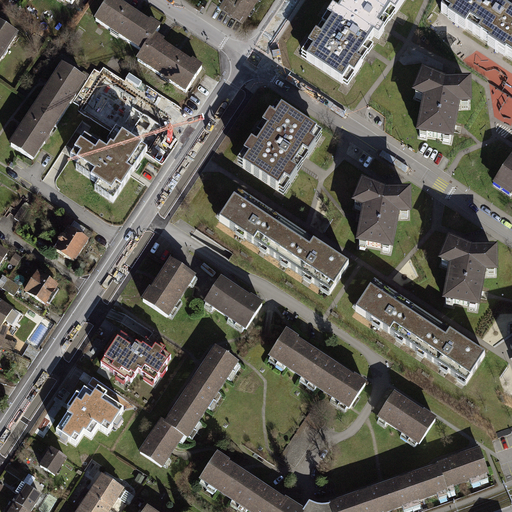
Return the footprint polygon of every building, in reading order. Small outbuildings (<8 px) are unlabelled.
[(158,29),(113,0),(107,0),(93,21),(141,53),(135,61),(184,93),(200,69),(152,37),(158,29)] [(239,17),(250,0),(220,0),(219,3),(239,17)] [(343,0),(336,12),(371,36),(394,0),(343,0)] [(467,30),(470,32),(489,1),(487,0),(450,0),(441,13),(449,18),(448,20),(465,32),(467,30)] [(511,28),(511,16),(489,1),(470,32),(489,45),(488,47),(496,52),(511,28)] [(336,12),(305,60),(340,84),(371,36),(336,12)] [(511,28),(496,52),(505,58),(506,56),(511,59),(511,28)] [(0,65),(16,41),(0,29),(0,65)] [(61,67),(35,107),(56,121),(82,81),(61,67)] [(425,100),(418,135),(449,141),(455,105),(466,105),(466,86),(444,87),(422,78),(414,95),(425,100)] [(136,109),(121,99),(115,109),(125,115),(126,113),(130,115),(131,113),(133,114),(136,109)] [(35,107),(9,146),(30,160),(56,121),(35,107)] [(280,110),(241,168),(276,191),(315,132),(280,110)] [(117,128),(120,130),(119,133),(149,153),(150,152),(151,151),(155,153),(157,149),(154,147),(159,140),(162,142),(165,138),(161,136),(163,134),(133,114),(131,113),(130,115),(126,113),(125,115),(124,116),(128,119),(123,126),(119,124),(117,128)] [(149,153),(119,133),(111,146),(114,148),(111,154),(87,139),(73,160),(80,165),(76,170),(102,187),(98,192),(116,204),(149,153)] [(511,159),(510,158),(494,181),(511,192),(511,159)] [(383,196),(361,187),(354,205),(364,210),(357,245),(388,250),(394,215),(406,215),(406,196),(383,196)] [(217,221),(272,258),(291,229),(236,193),(217,221)] [(21,207),(12,220),(17,224),(26,211),(21,207)] [(272,258),(328,294),(346,266),(291,229),(272,258)] [(85,241),(67,230),(54,251),(72,262),(85,241)] [(469,254),(448,245),(441,262),(452,267),(444,302),(475,308),(482,273),(493,273),(493,253),(469,254)] [(13,255),(8,263),(14,267),(19,259),(13,255)] [(149,290),(141,302),(164,317),(191,277),(170,262),(150,291),(149,290)] [(62,289),(42,277),(28,299),(49,311),(62,289)] [(10,281),(3,291),(15,298),(22,289),(10,281)] [(218,281),(204,303),(244,330),(260,306),(249,298),(247,300),(218,281)] [(353,311),(409,347),(428,319),(372,283),(353,311)] [(18,312),(0,300),(0,334),(2,336),(18,312)] [(409,347),(464,384),(483,356),(428,319),(409,347)] [(284,332),(268,356),(347,409),(363,384),(352,377),(351,379),(294,341),(296,339),(284,332)] [(105,355),(98,365),(124,382),(125,380),(130,383),(136,373),(153,383),(157,376),(160,378),(166,370),(163,368),(169,358),(162,354),(164,350),(156,345),(154,348),(144,342),(140,349),(119,335),(115,342),(111,340),(102,354),(105,355)] [(138,453),(159,467),(180,435),(184,438),(235,362),(214,349),(164,424),(160,420),(138,453)] [(70,412),(56,433),(76,446),(84,434),(92,439),(98,428),(108,435),(124,411),(105,399),(107,395),(98,389),(93,397),(84,391),(80,397),(77,395),(67,410),(70,412)] [(391,395),(377,417),(417,444),(433,421),(422,413),(421,415),(391,395)] [(307,414),(278,458),(292,467),(321,423),(307,414)] [(44,458),(38,467),(53,477),(66,457),(49,445),(41,456),(44,458)] [(435,468),(328,505),(330,511),(384,511),(400,507),(401,511),(402,511),(419,506),(417,501),(435,494),(437,500),(445,498),(443,493),(445,492),(446,494),(453,491),(451,485),(468,480),(470,485),(486,479),(484,474),(486,473),(478,450),(434,465),(435,468)] [(226,462),(215,455),(197,481),(244,511),(301,511),(298,510),(283,500),(282,502),(225,465),(226,462)] [(9,511),(8,511),(28,511),(38,497),(26,489),(33,478),(27,474),(14,493),(16,494),(6,510),(9,511)] [(105,511),(120,489),(100,476),(76,511),(105,511)] [(330,511),(328,505),(324,506),(317,506),(313,505),(307,503),(302,511),(330,511)]
